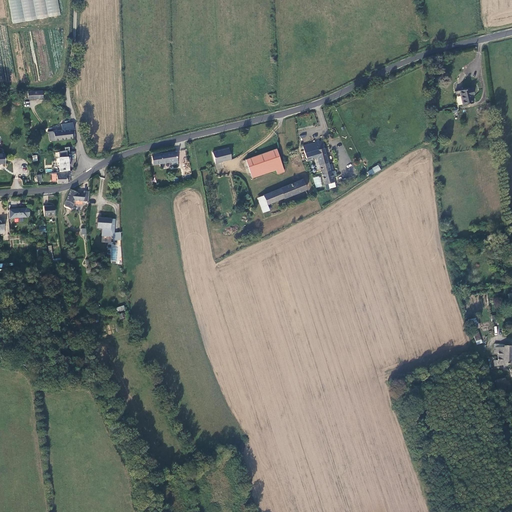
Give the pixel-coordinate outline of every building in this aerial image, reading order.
[(8,0),(12,23),(60,16),(57,0),(8,0)] [(468,88),(458,91),(462,105),(471,102),(470,95),(472,94),(471,88),(468,89),(468,88)] [(44,99),(43,92),(28,93),(29,100),(44,99)] [(63,131),(49,132),(50,141),(76,138),(72,123),(62,125),(63,131)] [(331,171),(333,170),(331,163),(328,164),(322,141),(302,146),(306,162),(317,158),(324,184),(334,182),(331,171)] [(71,164),(71,156),(68,156),(67,151),(70,151),(70,147),(66,147),(66,150),(59,151),(60,171),(68,170),(68,164),(71,164)] [(214,163),(230,159),(228,149),(211,152),(214,163)] [(283,172),(276,150),(246,159),(250,174),(274,166),(277,174),(283,172)] [(175,152),(151,156),(153,165),(172,161),(173,165),(177,164),(175,152)] [(378,165),(367,171),(369,176),(381,170),(378,165)] [(56,172),(57,183),(67,182),(67,177),(69,177),(69,170),(68,170),(60,171),(56,172)] [(316,188),(322,186),(320,176),(313,177),(316,188)] [(283,198),(306,189),(302,180),(280,189),(283,197),(283,198)] [(266,204),(283,197),(280,189),(263,195),(266,204)] [(72,203),(87,204),(89,190),(84,190),(83,194),(79,194),(72,191),(70,190),(69,192),(64,205),(70,208),(72,203)] [(263,195),(258,198),(260,203),(266,204),(263,195)] [(263,212),(268,210),(266,204),(260,203),(263,212)] [(54,206),(44,207),(45,216),(55,215),(54,206)] [(28,209),(9,210),(10,219),(25,218),(25,217),(28,216),(28,209)] [(115,220),(97,219),(96,229),(101,229),(101,236),(112,237),(113,233),(114,233),(115,220)] [(506,342),(498,341),(498,343),(490,343),(489,349),(505,350),(506,342)] [(504,359),(505,350),(489,349),(489,354),(492,354),(492,357),(489,357),(488,362),(496,361),(497,359),(504,359)] [(499,373),(489,375),(492,382),(501,380),(499,373)] [(503,387),(501,380),(492,382),(494,389),(503,387)]
